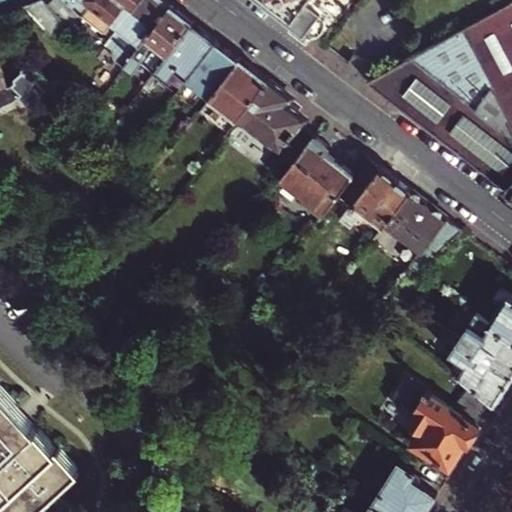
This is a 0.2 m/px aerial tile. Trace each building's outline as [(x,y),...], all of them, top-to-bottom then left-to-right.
[(65,18),(49,0),(33,0),(24,4),(50,30),(65,18)] [(115,18),(121,22),(136,0),(49,0),(65,18),(67,22),(78,9),(107,29),(115,18)] [(125,60),(170,1),(168,0),(136,0),(121,22),(110,39),(114,43),(116,53),(125,60)] [(267,0),(318,39),(348,0),(267,0)] [(511,0),(510,0),(461,27),(368,77),(511,187),(511,0)] [(157,65),(160,61),(192,18),(170,1),(125,60),(134,67),(143,55),(157,65)] [(192,18),(160,61),(170,69),(175,62),(189,73),(216,36),(192,18)] [(216,36),(189,73),(180,85),(204,103),(211,94),(241,55),(216,36)] [(134,67),(148,77),(157,65),(143,55),(134,67)] [(239,115),(268,76),(241,55),(211,94),(239,115)] [(18,91),(27,101),(51,79),(30,57),(24,63),(23,69),(7,83),(0,67),(0,102),(9,98),(18,91)] [(290,93),(268,76),(239,115),(279,146),(268,162),(283,174),(315,132),(299,120),(304,114),(285,100),(290,93)] [(315,132),(283,174),(306,191),(300,199),(320,214),(340,190),(355,170),(325,147),(328,142),(315,132)] [(355,170),(340,190),(352,199),(340,215),(350,223),(362,207),(384,223),(385,221),(412,186),(368,153),(355,170)] [(447,213),(412,186),(385,221),(420,248),(447,213)] [(433,253),(462,225),(447,213),(420,248),(407,265),(422,274),(433,253)] [(489,317),(511,331),(511,290),(499,282),(495,287),(505,293),(489,317)] [(511,368),(511,331),(489,317),(475,308),(459,334),(511,368)] [(511,371),(511,368),(459,334),(448,350),(459,357),(453,365),(473,381),(495,399),(511,371)] [(473,381),(460,398),(454,406),(442,398),(414,381),(400,407),(413,415),(411,417),(417,421),(414,426),(422,431),(416,441),(450,463),(466,438),(469,440),(480,422),(476,420),(482,411),(485,414),(495,399),(473,381)] [(0,511),(55,511),(47,502),(82,470),(0,384),(0,511)] [(447,390),(442,398),(454,406),(460,398),(447,390)] [(394,511),(424,511),(437,491),(411,474),(415,468),(399,458),(373,498),(394,511)] [(358,511),(348,506),(344,511),(394,511),(373,498),(365,511),(358,511)]
